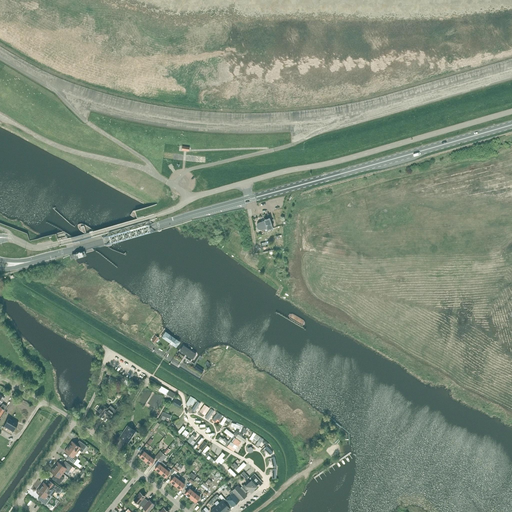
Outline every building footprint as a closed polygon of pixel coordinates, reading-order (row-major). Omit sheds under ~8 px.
[(259,229),(260,230),(262,229),(264,229),(265,232),(268,231),(267,230),(272,228),(269,218),(264,220),(264,221),(259,223),(258,224),(257,225),(257,227),(258,228),(258,229),(259,229)] [(79,229),(80,231),(102,244),(105,246),(106,246),(109,246),(111,246),(111,244),(111,242),(111,241),(110,240),(110,239),(109,239),(86,225),(84,224),(82,224),(81,223),(79,224),(77,224),(77,225),(78,227),(79,229)] [(73,253),(72,254),(73,258),(74,258),(75,257),(75,258),(86,255),(86,253),(86,252),(85,252),(84,250),(82,251),(76,252),(75,253),(74,253),(73,253)] [(177,348),(181,342),(165,331),(161,336),(166,340),(177,348)] [(183,344),(179,351),(192,360),(194,360),(197,355),(197,353),(183,344)] [(169,390),(168,390),(165,397),(171,401),(175,394),(169,390)] [(187,408),(192,411),(197,404),(191,400),(187,408)] [(96,413),(101,418),(105,413),(110,417),(114,413),(116,411),(110,406),(108,409),(103,404),(96,413)] [(174,409),(170,413),(176,419),(179,416),(174,409)] [(204,419),(206,416),(207,417),(211,413),(205,409),(200,416),(204,419)] [(217,427),(223,420),(218,416),(213,424),(217,427)] [(12,433),(18,424),(9,418),(3,427),(12,433)] [(230,428),(232,425),(225,420),(221,426),(227,429),(229,427),(230,428)] [(136,431),(130,427),(127,426),(120,437),(128,442),(136,431)] [(186,436),(184,435),(186,431),(181,428),(177,435),(184,440),(186,436)] [(191,448),(201,440),(195,433),(186,442),(191,448)] [(224,436),(233,442),(235,438),(226,433),(224,436)] [(239,438),(236,441),(245,448),(247,444),(239,438)] [(194,449),(197,451),(204,443),(201,440),(194,449)] [(79,450),(80,451),(82,452),(87,446),(79,441),(76,444),(72,441),(68,446),(77,453),(79,450)] [(75,455),(77,453),(68,446),(65,451),(69,454),(66,458),(74,464),(78,457),(75,455)] [(201,456),(208,448),(205,446),(198,454),(201,456)] [(212,466),(214,464),(207,457),(208,456),(208,455),(210,452),(208,449),(202,456),(212,466)] [(145,460),(149,455),(144,451),(140,456),(145,460)] [(158,459),(163,453),(160,451),(155,457),(158,459)] [(160,473),(164,467),(166,465),(162,462),(167,456),(163,453),(158,459),(160,462),(155,469),(160,473)] [(154,458),(153,459),(149,455),(145,460),(150,465),(155,458),(154,458)] [(222,456),(216,466),(220,468),(226,458),(222,456)] [(277,457),(268,457),(268,478),(277,478),(277,457)] [(54,467),(63,473),(65,471),(68,473),(72,467),(65,461),(62,465),(58,462),(54,467)] [(235,469),(238,472),(246,464),(243,461),(235,469)] [(179,470),(180,470),(183,466),(180,464),(178,466),(175,470),(177,472),(179,470)] [(61,476),(63,473),(54,467),(50,472),(55,475),(52,479),(59,484),(64,478),(61,476)] [(170,472),(171,470),(168,468),(167,469),(164,467),(160,473),(165,477),(170,472)] [(236,474),(230,468),(227,470),(234,477),(236,474)] [(177,479),(178,478),(179,476),(176,474),(174,476),(170,481),(175,485),(179,480),(177,479)] [(210,483),(215,487),(219,483),(218,481),(221,478),(218,475),(213,481),(212,481),(210,483)] [(250,479),(251,480),(257,486),(261,483),(254,475),(250,479)] [(179,480),(175,485),(181,489),(185,484),(179,480)] [(242,486),(248,493),(253,489),(257,486),(251,480),(246,486),(244,484),(242,486)] [(43,482),(40,487),(49,494),(51,491),(54,493),(55,491),(57,492),(60,492),(62,490),(58,487),(51,482),(48,486),(43,482)] [(210,487),(203,482),(201,486),(207,491),(210,487)] [(238,485),(231,491),(233,493),(234,493),(240,499),(241,501),(247,495),(245,493),(243,491),(238,485)] [(47,496),(49,494),(40,487),(36,492),(41,495),(38,499),(45,505),(50,499),(47,496)] [(189,488),(185,493),(190,497),(195,492),(193,491),(189,488)] [(224,501),(229,508),(240,499),(234,493),(233,493),(231,491),(229,493),(230,495),(224,501)] [(195,492),(190,497),(196,502),(200,497),(195,492)] [(144,498),(145,496),(140,493),(134,500),(139,504),(141,506),(146,499),(144,498)] [(154,504),(149,500),(149,501),(146,499),(141,506),(143,508),(148,511),(154,504)] [(224,501),(223,500),(222,500),(216,505),(222,511),(227,511),(231,510),(229,508),(224,501)]
